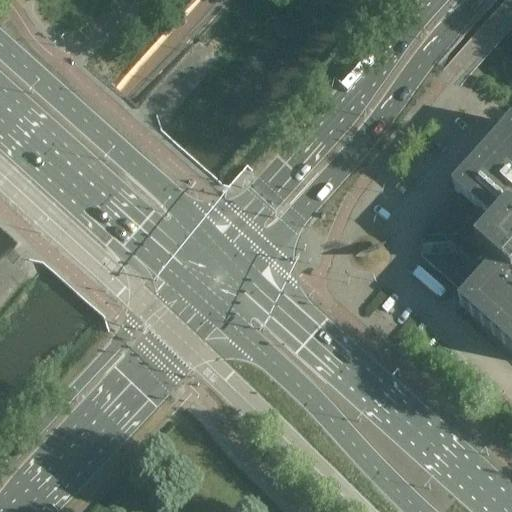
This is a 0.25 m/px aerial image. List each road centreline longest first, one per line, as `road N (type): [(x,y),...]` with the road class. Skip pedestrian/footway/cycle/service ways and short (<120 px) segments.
road 1 (tertiary): [(245,275),(480,0)]
road 2 (secondary): [(504,511),(245,275)]
road 3 (unclassified): [(511,378),(411,288),(408,251),(408,220),(495,122)]
road 4 (tertiary): [(441,0),(219,247)]
road 5 (secondary): [(219,247),(0,44)]
road 6 (secondary): [(215,310),(420,511)]
road 7 (tertiary): [(20,511),(215,310)]
road 8 (tertiary): [(181,280),(0,471)]
road 9 (secondary): [(0,117),(181,280)]
